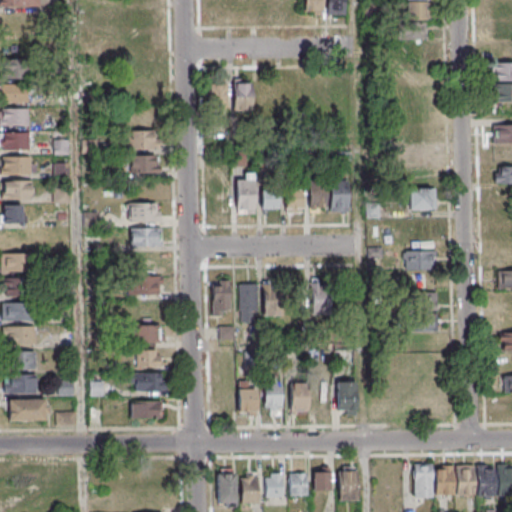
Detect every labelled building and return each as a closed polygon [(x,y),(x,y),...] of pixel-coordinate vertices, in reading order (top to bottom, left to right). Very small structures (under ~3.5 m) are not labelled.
[(320,0),(301,0),(302,13),(321,13),(320,0)] [(344,14),(344,0),(325,0),(325,14),(344,14)] [(403,0),(404,20),(425,19),(425,0),(403,0)] [(123,9),(123,28),(151,28),(151,9),(123,9)] [(511,20),(490,20),(490,38),(511,38),(511,20)] [(426,24),(405,24),(405,61),(426,61),(426,24)] [(152,77),(152,58),(125,58),(125,77),(152,77)] [(511,62),(494,62),(494,81),(511,80),(511,62)] [(347,81),(330,81),(330,109),(347,109),(347,81)] [(251,110),(251,82),(231,82),(231,110),(251,110)] [(207,83),(207,109),(225,109),(225,83),(207,83)] [(257,83),(257,109),(275,109),(275,83),(257,83)] [(495,101),(511,100),(511,83),(495,83),(495,101)] [(0,102),(26,102),(26,84),(0,84),(0,102)] [(418,87),(403,90),(405,104),(421,102),(418,87)] [(27,108),(0,108),(0,125),(27,125),(27,108)] [(494,184),(511,184),(511,129),(511,130),(511,124),(492,124),(492,144),(492,165),(494,165),(494,184)] [(28,132),(0,131),(0,149),(28,150),(28,132)] [(126,131),(126,151),(158,151),(158,131),(126,131)] [(432,166),(432,146),(401,146),(401,166),(432,166)] [(0,174),(31,175),(31,156),(0,155),(0,174)] [(128,175),(158,175),(158,155),(128,155),(128,175)] [(66,164),(54,164),(54,176),(66,176),(66,164)] [(253,213),(253,177),(234,177),(234,213),(253,213)] [(30,179),(0,179),(0,198),(30,199),(30,179)] [(347,180),(329,180),(329,211),(347,211),(347,180)] [(325,210),(325,181),(308,181),(308,210),(325,210)] [(67,202),(67,187),(51,187),(51,202),(67,202)] [(408,209),(432,209),(432,188),(408,187),(408,209)] [(301,188),(284,188),(284,212),(301,212),(301,188)] [(277,189),(259,189),(259,211),(277,211),(277,189)] [(124,222),(159,222),(159,202),(124,202),(124,222)] [(21,204),(0,203),(0,222),(21,223),(21,204)] [(128,246),(160,246),(160,227),(128,227),(128,246)] [(511,249),(496,249),(496,268),(511,267),(511,249)] [(404,250),(404,269),(434,269),(434,250),(404,250)] [(32,252),(0,252),(0,270),(32,271),(32,252)] [(160,276),(128,276),(128,296),(160,296),(160,276)] [(1,278),(1,295),(33,295),(33,278),(1,278)] [(211,280),(211,315),(229,315),(229,280),(211,280)] [(237,322),(256,322),(256,282),(237,282),(237,322)] [(281,282),(262,282),(262,314),(281,314),(281,282)] [(347,285),(305,285),(305,312),(347,312),(347,285)] [(435,293),(404,293),(404,331),(435,331),(435,293)] [(0,320),(32,320),(32,302),(0,302),(0,320)] [(158,319),(158,302),(130,302),(130,319),(158,319)] [(34,344),(34,325),(1,326),(1,344),(34,344)] [(134,342),(158,342),(158,326),(134,326),(134,342)] [(60,346),(70,346),(70,332),(60,332),(60,346)] [(135,350),(135,367),(159,367),(159,350),(135,350)] [(232,351),(209,351),(209,412),(232,412),(232,351)] [(34,369),(34,352),(7,352),(7,369),(34,369)] [(130,373),(130,391),(162,391),(162,373),(130,373)] [(3,392),(34,392),(34,375),(3,375),(3,392)] [(336,413),(355,413),(355,380),(336,380),(336,413)] [(307,414),(307,382),(289,382),(289,414),(307,414)] [(256,383),(237,383),(237,412),(256,412),(256,383)] [(281,413),(281,384),(263,384),(263,413),(281,413)] [(47,399),(5,399),(5,421),(47,421),(47,399)] [(129,401),(129,417),(162,417),(162,401),(129,401)] [(73,425),(73,411),(56,411),(56,425),(73,425)] [(75,486),(75,461),(13,461),(13,486),(75,486)] [(431,463),(413,463),(413,500),(431,500),(431,463)] [(434,496),(452,496),(452,464),(434,464),(434,496)] [(455,495),(473,495),(473,464),(455,464),(455,495)] [(494,465),(476,465),(476,496),(511,496),(511,465),(494,466),(494,465)] [(357,470),(337,470),(337,500),(357,500),(357,470)] [(328,490),(328,471),(311,471),(311,490),(328,490)] [(217,505),(234,505),(234,472),(217,472),(217,505)] [(281,472),(264,472),(264,498),(281,498),(281,472)] [(306,495),(305,472),(288,472),(288,495),(306,495)] [(257,503),(257,474),(240,474),(240,503),(257,503)]
